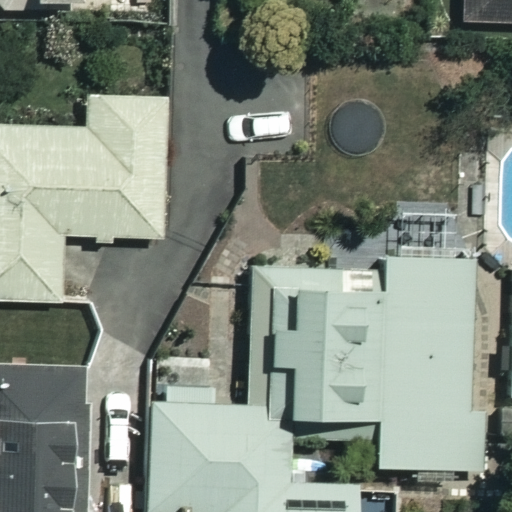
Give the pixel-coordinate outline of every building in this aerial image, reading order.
[(511,0),(455,0),(456,24),(511,23),(511,0)] [(156,97),(81,95),(80,129),(0,126),(0,298),(52,300),(53,236),(152,239),(156,97)] [(365,268),(362,419),(362,468),(469,470),(470,407),(459,407),(461,259),(371,258),(371,268),(365,268)] [(277,417),(362,419),(365,268),(242,266),(239,407),(139,405),(137,511),(150,511),(344,511),(345,483),(276,482),(277,417)] [(74,369),(0,368),(0,511),(52,511),(53,424),(74,424),(74,369)]
